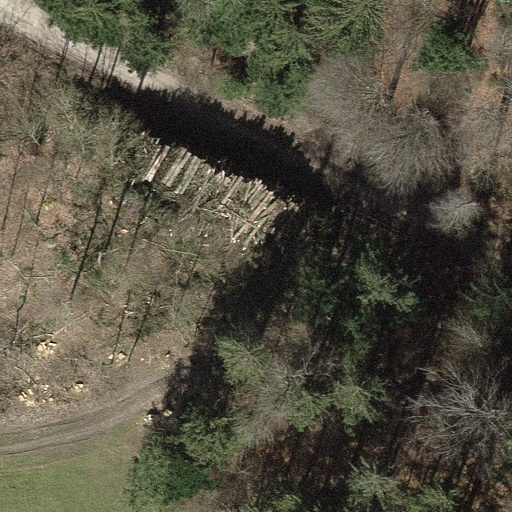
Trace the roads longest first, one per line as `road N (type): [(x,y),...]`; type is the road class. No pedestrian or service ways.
road 1 (track): [(511,260),(13,0)]
road 2 (track): [(0,424),(98,428),(174,381),(247,370),(352,393),(453,403),(511,394)]
